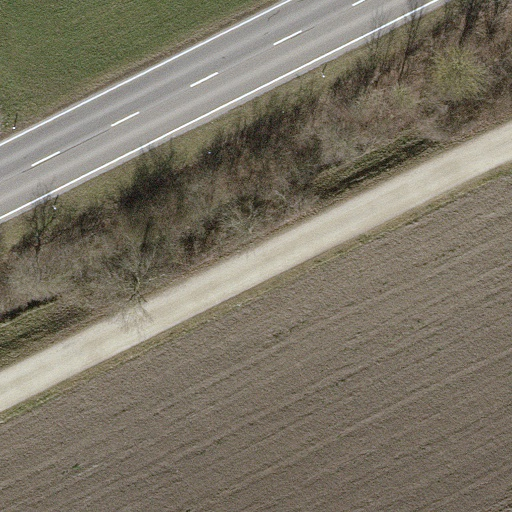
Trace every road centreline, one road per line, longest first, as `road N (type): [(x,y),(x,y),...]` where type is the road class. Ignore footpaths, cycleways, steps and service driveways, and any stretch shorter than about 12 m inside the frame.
road 1 (track): [(0,401),(511,146)]
road 2 (secondary): [(372,0),(0,185)]
